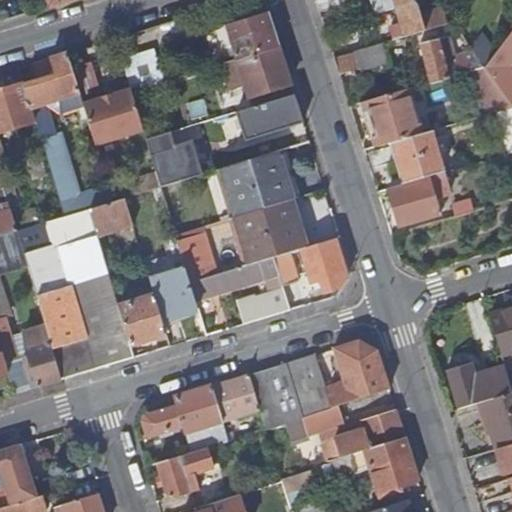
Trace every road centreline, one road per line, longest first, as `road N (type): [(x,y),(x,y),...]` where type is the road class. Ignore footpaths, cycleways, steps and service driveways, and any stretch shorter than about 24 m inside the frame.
road 1 (residential): [(390,304),(288,0)]
road 2 (residential): [(98,396),(390,304)]
road 3 (residential): [(456,511),(390,304)]
road 4 (residential): [(159,0),(0,48)]
road 5 (residential): [(390,304),(511,267)]
road 6 (residential): [(98,396),(133,511)]
